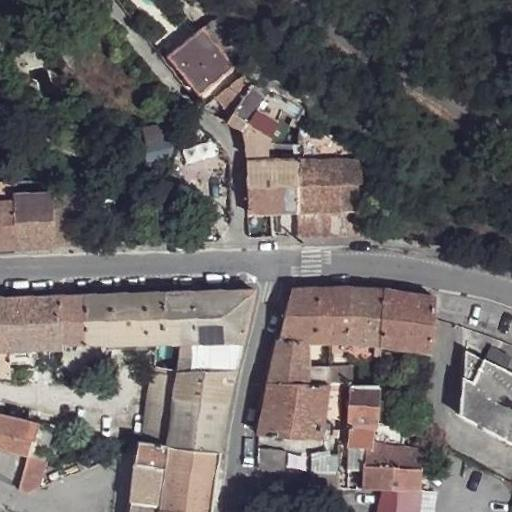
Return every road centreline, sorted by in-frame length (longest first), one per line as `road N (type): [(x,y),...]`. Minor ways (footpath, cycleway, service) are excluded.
road 1 (residential): [(238,264),(237,161),(107,0)]
road 2 (unclassified): [(275,263),(232,445),(225,511)]
road 3 (residential): [(275,263),(432,268),(511,288)]
road 4 (residential): [(0,273),(238,264)]
